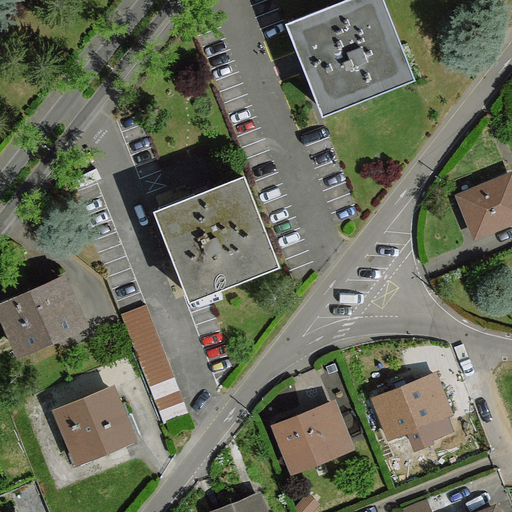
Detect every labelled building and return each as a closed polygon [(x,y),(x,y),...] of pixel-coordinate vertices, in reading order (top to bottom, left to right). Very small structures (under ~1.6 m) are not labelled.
[(352,0),(292,23),(324,108),(402,78),(372,0),(352,0)] [(511,178),(461,200),(478,237),(511,223),(511,178)] [(159,218),(190,297),(272,264),(240,185),(159,218)] [(0,309),(0,310),(19,353),(79,328),(60,286),(0,309)] [(137,350),(166,423),(192,412),(161,331),(151,305),(124,316),(137,350)] [(375,402),(390,439),(417,429),(434,422),(448,417),(434,380),(375,402)] [(106,444),(128,435),(112,396),(60,418),(78,464),(109,452),(106,444)] [(279,430),(295,471),(347,451),(332,410),(279,430)] [(436,429),(434,422),(417,429),(419,435),(436,429)] [(106,444),(109,452),(131,442),(128,435),(106,444)] [(311,511),(315,509),(307,502),(297,511),(311,511)] [(438,511),(434,502),(410,511),(438,511)]
